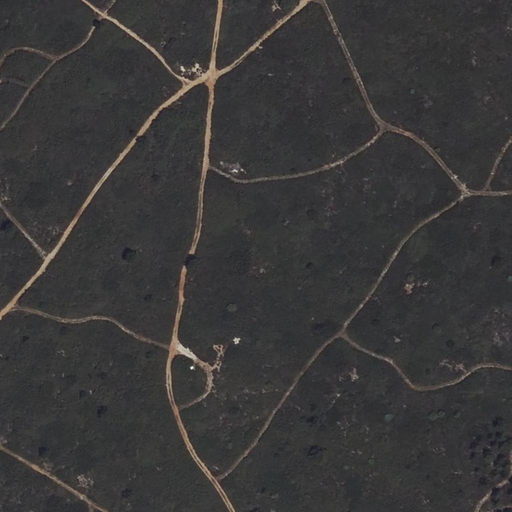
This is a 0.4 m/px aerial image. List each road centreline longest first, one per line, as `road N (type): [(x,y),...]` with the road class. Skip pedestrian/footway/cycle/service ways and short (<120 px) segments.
road 1 (track): [(231,511),(185,441),(170,396),(169,350),(204,163),(214,0)]
road 2 (track): [(209,80),(142,131),(0,320)]
road 3 (track): [(82,0),(158,55),(193,93)]
